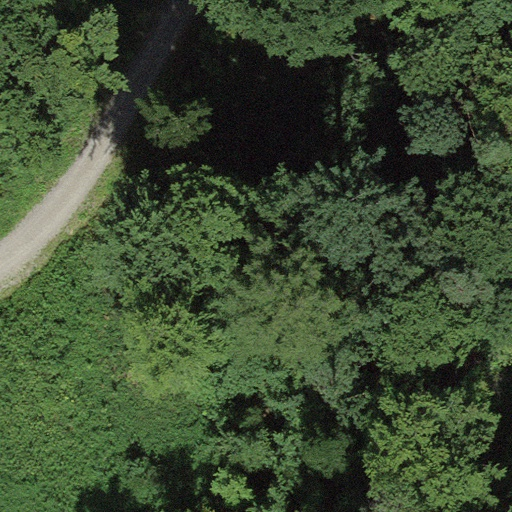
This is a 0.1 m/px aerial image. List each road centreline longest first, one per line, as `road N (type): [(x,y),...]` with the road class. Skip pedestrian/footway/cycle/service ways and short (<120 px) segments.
road 1 (track): [(385,511),(392,225),(431,0)]
road 2 (track): [(0,274),(91,159),(182,0)]
